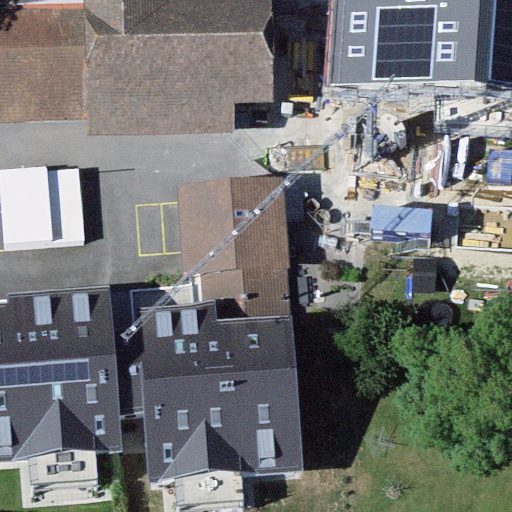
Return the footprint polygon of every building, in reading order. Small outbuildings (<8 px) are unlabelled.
[(0,0),(4,133),(89,131),(89,151),(237,147),(237,121),(275,120),(271,0),(0,0)] [(511,0),(345,0),(338,99),(511,106),(511,0)] [(0,178),(7,245),(96,236),(88,164),(0,173),(0,178)] [(283,199),(179,206),(184,299),(289,292),(283,199)] [(112,306),(0,315),(0,478),(124,468),(122,433),(146,432),(152,497),(306,489),(295,335),(115,348),(112,306)] [(220,308),(220,324),(293,323),(292,307),(220,308)]
